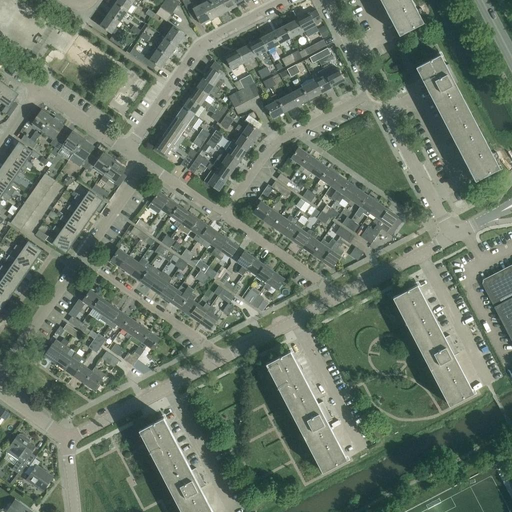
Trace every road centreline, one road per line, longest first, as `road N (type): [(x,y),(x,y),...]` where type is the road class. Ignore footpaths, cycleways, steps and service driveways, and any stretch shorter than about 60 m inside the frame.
road 1 (residential): [(125,149),(204,43),(287,0)]
road 2 (residential): [(223,217),(270,147),(373,92)]
road 3 (residential): [(222,355),(83,255)]
road 4 (unclassified): [(452,239),(373,92)]
road 5 (unclassified): [(0,385),(83,255)]
road 6 (residential): [(361,449),(295,318)]
road 7 (residential): [(234,511),(167,382)]
road 8 (residential): [(488,383),(422,256)]
road 9 (unclassified): [(339,296),(223,217)]
